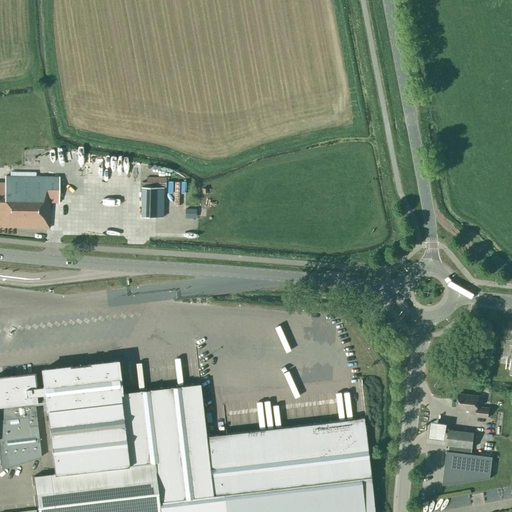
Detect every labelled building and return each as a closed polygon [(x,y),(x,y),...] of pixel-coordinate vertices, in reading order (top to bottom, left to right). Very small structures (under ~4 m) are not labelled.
[(37,172),(39,161),(15,156),(15,157),(10,156),(9,168),(13,168),(37,172)] [(59,177),(5,175),(4,183),(0,182),(0,226),(49,228),(49,202),(58,202),(59,177)] [(141,187),(140,217),(162,217),(163,187),(141,187)] [(185,209),(185,218),(196,218),(196,209),(185,209)] [(7,336),(3,333),(0,338),(0,350),(5,353),(15,335),(10,332),(7,336)] [(365,422),(365,417),(206,436),(200,383),(120,393),(116,361),(42,369),(44,384),(45,393),(54,474),(33,476),(37,511),(374,511),(365,430),(367,430),(367,426),(364,426),(364,422),(365,422)] [(2,377),(0,376),(0,455),(2,469),(41,456),(35,402),(37,402),(36,394),(45,393),(44,384),(35,385),(33,373),(11,376),(11,375),(2,376),(2,377)] [(477,407),(478,397),(458,394),(456,408),(476,410),(475,416),(487,418),(489,408),(477,407)] [(429,425),(427,442),(443,444),(445,428),(429,425)] [(472,448),(474,432),(449,429),(447,445),(449,445),(448,451),(446,451),(442,485),(490,478),(492,457),(471,454),(472,448)] [(429,511),(472,505),(471,494),(427,500),(429,511)]
